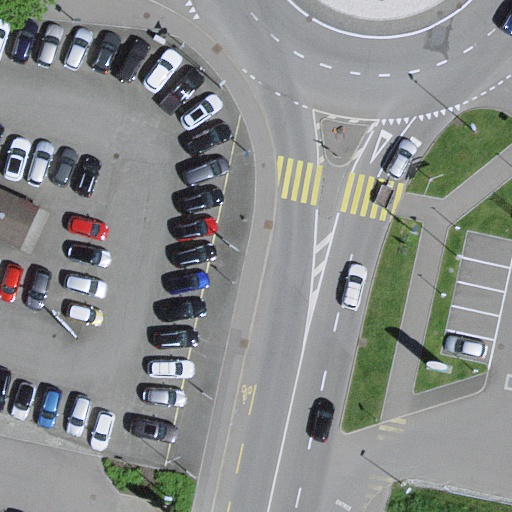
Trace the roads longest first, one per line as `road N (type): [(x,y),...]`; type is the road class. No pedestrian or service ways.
road 1 (secondary): [(268,34),(310,306)]
road 2 (secondary): [(310,306),(433,70)]
road 3 (secondary): [(269,511),(310,306)]
road 4 (secondary): [(268,34),(346,74),(433,70)]
